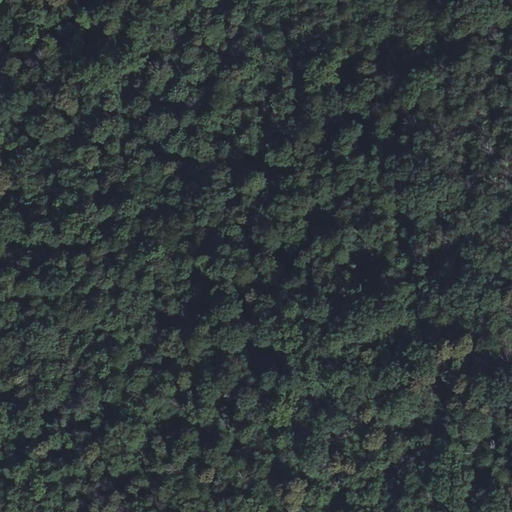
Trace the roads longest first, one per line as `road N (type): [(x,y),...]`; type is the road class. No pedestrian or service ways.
road 1 (track): [(299,172),(135,293),(0,424)]
road 2 (track): [(323,511),(362,475),(511,397)]
